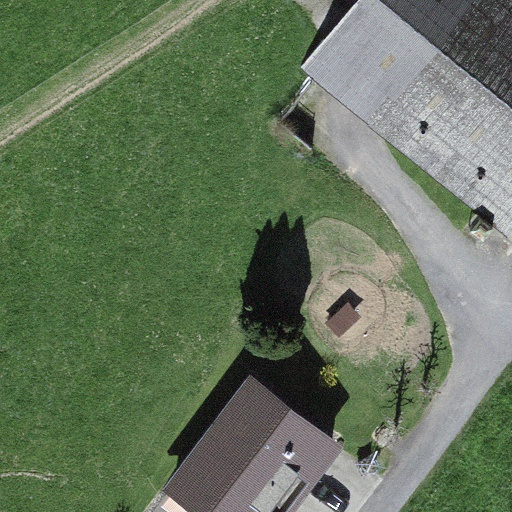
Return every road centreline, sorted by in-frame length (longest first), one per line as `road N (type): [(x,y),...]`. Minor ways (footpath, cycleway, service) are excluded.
road 1 (track): [(511,288),(333,131)]
road 2 (track): [(396,511),(511,348)]
